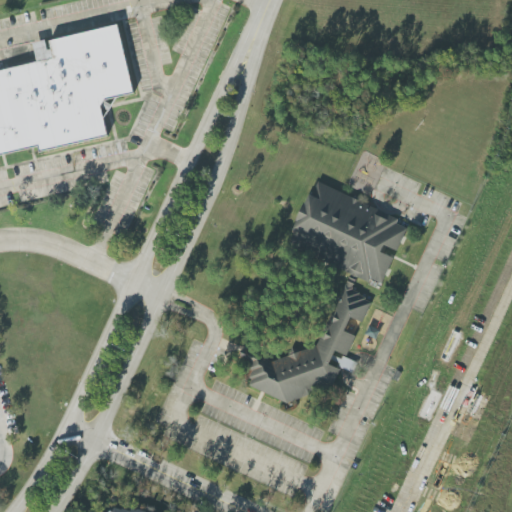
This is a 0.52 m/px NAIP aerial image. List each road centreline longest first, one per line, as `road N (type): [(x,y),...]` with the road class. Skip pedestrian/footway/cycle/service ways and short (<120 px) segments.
road 1 (tertiary): [(264,14),(237,51),(68,430),(11,511)]
road 2 (tertiary): [(49,511),(204,204),(264,14)]
road 3 (residential): [(68,430),(243,511)]
road 4 (residential): [(0,241),(54,245),(162,295)]
